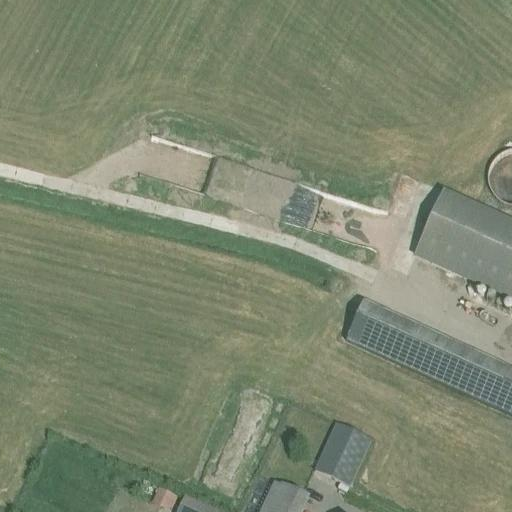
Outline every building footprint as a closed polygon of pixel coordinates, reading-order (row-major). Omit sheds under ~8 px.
[(490,170),(488,180),(490,190),(495,199),(503,205),(511,208),(511,151),(503,154),(495,161),(490,170)] [(511,241),(437,207),(415,257),(511,301),(511,241)] [(511,417),(511,371),(353,304),(336,344),(511,417)] [(371,442),(336,426),(315,473),(350,489),(371,442)] [(304,511),(310,499),(275,482),(261,511),(304,511)] [(169,511),(173,511),(182,497),(163,487),(154,503),(169,511)] [(216,511),(197,503),(193,511),(216,511)]
